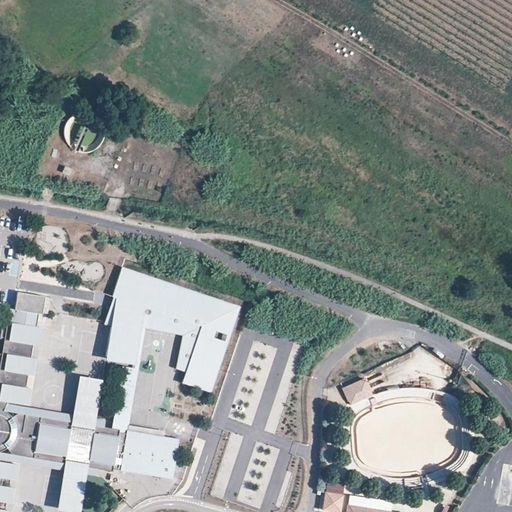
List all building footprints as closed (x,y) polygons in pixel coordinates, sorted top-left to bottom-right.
[(81,127),(79,148),(98,150),(101,129),(81,127)] [(62,171),(68,174),(71,168),(65,165),(62,171)] [(129,201),(157,207),(159,197),(131,192),(129,201)] [(127,433),(160,438),(161,431),(126,425),(142,330),(178,337),(171,370),(181,373),(177,384),(205,394),(235,309),(120,269),(110,298),(111,299),(102,326),(108,327),(102,361),(132,366),(132,369),(119,367),(109,427),(120,429),(119,431),(127,433)] [(0,511),(7,511),(7,510),(0,508),(0,500),(9,502),(11,487),(2,485),(3,477),(13,479),(15,463),(0,460),(0,450),(1,450),(7,447),(12,454),(64,463),(66,454),(70,429),(71,421),(19,412),(12,416),(10,414),(4,409),(7,403),(8,401),(25,404),(28,387),(26,387),(28,373),(30,374),(33,357),(31,357),(33,344),(35,344),(38,326),(37,326),(39,313),(42,314),(45,296),(18,292),(15,309),(10,308),(7,323),(2,323),(0,335),(0,336),(4,337),(2,353),(0,352),(0,511)] [(231,419),(251,425),(267,374),(247,368),(231,419)] [(374,387),(386,383),(383,376),(371,380),(374,387)] [(365,377),(343,387),(350,404),(353,402),(372,394),(365,377)] [(404,387),(390,389),(372,394),(353,402),(348,408),(343,417),(341,427),(340,442),(342,454),(347,468),(357,476),(371,485),(387,489),(407,491),(424,489),(435,485),(450,478),(463,468),(470,460),(474,450),(476,434),(475,419),(470,409),(463,401),(456,396),(446,392),(433,388),(419,386),(404,387)] [(33,388),(28,387),(25,404),(30,405),(33,388)] [(4,409),(19,412),(71,421),(70,429),(93,433),(95,424),(104,426),(105,420),(7,403),(4,409)] [(268,425),(277,428),(281,412),(272,410),(268,425)] [(88,466),(97,468),(113,471),(113,468),(121,469),(127,433),(119,431),(120,429),(109,427),(104,426),(95,424),(93,433),(89,458),(88,466)] [(121,469),(173,477),(179,441),(160,438),(127,433),(121,469)] [(229,444),(240,447),(244,436),(233,433),(229,444)] [(261,508),(279,448),(256,442),(238,501),(261,508)] [(12,454),(0,451),(0,458),(96,474),(97,468),(88,466),(89,458),(66,454),(64,463),(12,454)] [(340,511),(343,493),(323,491),(321,510),(336,511),(340,511)]
